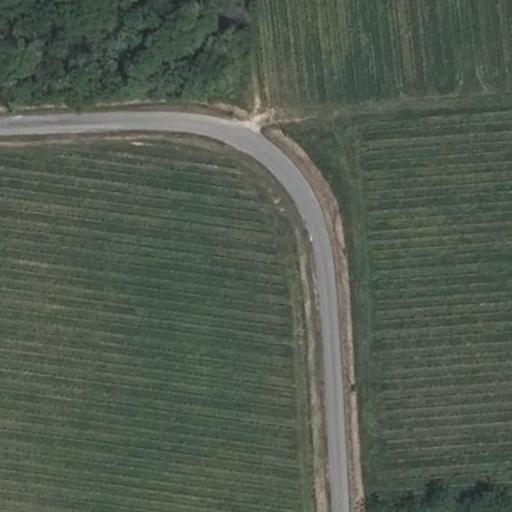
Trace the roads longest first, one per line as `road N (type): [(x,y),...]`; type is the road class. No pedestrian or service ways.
road 1 (residential): [(0,128),(211,123),(294,177),(334,270),(347,511)]
road 2 (track): [(211,123),(511,103)]
